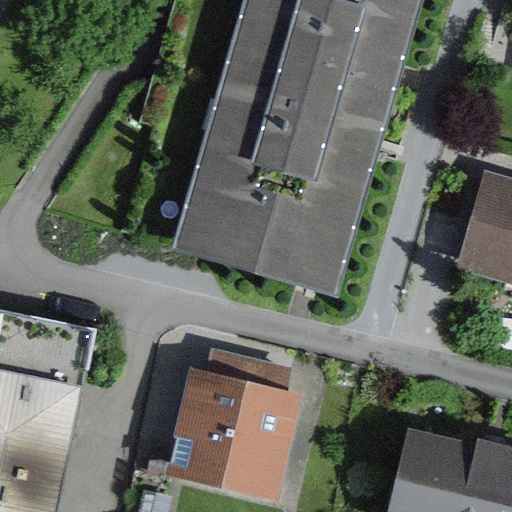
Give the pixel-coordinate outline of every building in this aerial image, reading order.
[(390,59),(406,0),(271,0),(276,1),(265,37),(251,33),(247,47),(261,51),(250,91),(235,87),(231,102),(245,106),(235,142),(221,138),(203,201),(217,205),(205,245),(326,280),(362,154),(334,146),(361,51),(390,59)] [(511,292),(511,188),(481,181),(457,279),(511,292)] [(95,331),(0,312),(0,511),(44,511),(46,504),(22,499),(29,460),(54,465),(74,367),(87,369),(95,331)] [(290,372),(213,354),(185,469),(262,488),(290,372)] [(476,454),(413,439),(395,511),(511,511),(511,451),(479,443),(476,454)]
